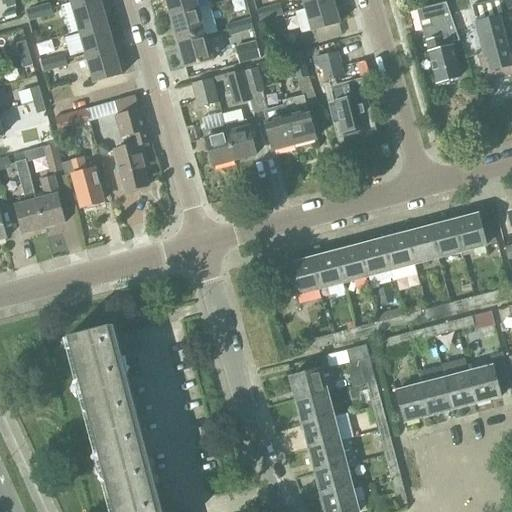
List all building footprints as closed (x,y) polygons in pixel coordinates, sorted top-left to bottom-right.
[(16,6),(13,0),(3,0),(6,9),(16,6)] [(166,0),(171,17),(199,9),(196,0),(166,0)] [(315,0),(304,3),(312,32),(340,24),(333,1),(317,6),(315,0)] [(511,30),(501,0),(472,8),(476,23),(474,24),(479,41),(484,59),(487,58),(490,72),(511,66),(504,36),(511,33),(511,30)] [(511,0),(501,0),(505,10),(511,7),(511,0)] [(82,1),(72,4),(80,32),(107,24),(101,1),(84,6),(82,1)] [(431,28),(423,30),(427,42),(430,54),(429,54),(436,83),(440,82),(442,84),(448,83),(449,80),(460,77),(453,48),(452,44),(458,42),(454,32),(451,22),(446,8),(445,4),(426,8),(431,28)] [(50,5),(36,9),(38,14),(42,13),(43,18),(53,15),(51,10),(50,5)] [(281,5),(267,9),(269,14),(272,13),(274,18),(284,15),(282,10),(281,5)] [(36,9),(27,11),(28,16),(29,21),(43,18),(42,13),(38,14),(36,9)] [(196,40),(207,37),(199,9),(171,17),(178,40),(195,35),(196,40)] [(267,9),(257,12),(259,17),(260,22),(274,18),(272,13),(269,14),(267,9)] [(250,19),(237,23),(238,28),(242,27),(243,32),(253,29),(252,24),(250,19)] [(237,23),(227,26),(228,31),(229,36),(243,32),(242,27),(238,28),(237,23)] [(80,32),(86,55),(97,52),(98,57),(115,52),(107,24),(80,32)] [(195,35),(178,40),(186,68),(213,60),(207,37),(196,40),(195,35)] [(20,56),(29,54),(26,41),(16,44),(20,56)] [(238,64),(260,58),(256,43),(234,49),(238,64)] [(97,52),(86,55),(94,83),(122,76),(115,52),(98,57),(97,52)] [(301,53),(290,57),(291,61),(297,80),(308,77),(302,58),(301,53)] [(343,77),(341,67),(338,53),(314,59),(317,70),(323,68),(326,81),(331,80),(343,77)] [(33,66),(29,54),(20,56),(23,69),(33,66)] [(64,56),(51,60),(52,65),(56,64),(57,69),(67,66),(66,61),(64,56)] [(51,60),(41,63),(42,68),(44,73),(57,69),(56,64),(52,65),(51,60)] [(251,95),(261,92),(263,92),(257,69),(244,72),(250,95),(251,95)] [(250,101),(242,72),(228,76),(236,105),(250,101)] [(212,80),(192,86),(196,98),(199,110),(219,104),(216,92),(212,80)] [(356,85),(346,87),(343,88),(344,92),(335,94),(334,94),(337,103),(336,104),(327,106),(331,123),(340,120),(343,132),(367,126),(357,89),(356,85)] [(29,90),(33,103),(42,100),(39,88),(29,90)] [(261,92),(251,95),(255,112),(266,109),(261,92)] [(293,99),(283,102),(284,106),(294,145),(316,139),(308,112),(306,105),(304,96),(293,99)] [(42,100),(33,103),(36,115),(46,112),(42,100)] [(294,145),(284,106),(263,111),(266,122),(266,123),(273,150),(294,145)] [(128,148),(115,152),(117,161),(125,192),(129,191),(129,194),(138,191),(137,189),(146,187),(149,186),(145,170),(148,169),(142,145),(152,143),(143,111),(139,112),(119,117),(128,148)] [(243,121),(225,125),(235,161),(256,155),(249,127),(248,127),(246,121),(243,122),(243,121)] [(235,161),(225,124),(224,125),(225,125),(217,127),(217,126),(216,127),(216,128),(204,131),(206,138),(213,166),(235,161)] [(56,144),(44,148),(51,174),(62,171),(64,171),(62,164),(56,144)] [(71,162),(62,164),(64,171),(62,171),(64,178),(73,176),(82,209),(103,203),(94,170),(86,172),(82,159),(71,162)] [(26,203),(15,206),(23,235),(44,229),(35,196),(32,185),(29,174),(26,161),(16,164),(19,176),(22,188),(25,199),(26,203)] [(35,196),(44,229),(65,224),(58,196),(60,195),(55,177),(41,181),(44,194),(35,196)] [(478,216),(454,222),(462,253),(486,247),(481,226),(478,216)] [(454,222),(430,229),(437,260),(462,253),(454,222)] [(414,266),(437,260),(430,229),(406,235),(414,266)] [(382,241),(390,272),(393,282),(417,276),(414,266),(406,235),(382,241)] [(361,257),(367,279),(390,272),(382,241),(358,248),(361,257)] [(343,285),(367,279),(361,257),(358,248),(335,254),(343,285)] [(319,291),(343,285),(335,254),(311,260),(319,291)] [(311,260),(287,267),(290,276),(295,297),(295,298),(319,291),(311,260)] [(497,292),(480,297),(483,306),(500,302),(497,292)] [(474,298),(457,303),(459,312),(476,308),(474,298)] [(451,304),(433,309),(436,319),(454,314),(451,304)] [(427,310),(409,315),(412,325),(429,320),(427,310)] [(403,317),(386,321),(389,331),(406,327),(403,317)] [(472,317),(455,322),(457,332),(474,327),(472,317)] [(380,323),(362,328),(365,337),(383,333),(380,323)] [(448,323),(431,328),(433,338),(451,334),(448,323)] [(157,511),(155,503),(109,328),(69,339),(114,511),(157,511)] [(356,329),(338,334),(341,344),(358,339),(356,329)] [(425,330),(407,334),(410,344),(427,340),(425,330)] [(332,335),(315,340),(317,350),(334,345),(332,335)] [(401,336),(384,341),(386,351),(404,346),(401,336)] [(366,346),(346,351),(349,364),(349,365),(359,362),(364,378),(374,376),(369,359),(366,346)] [(493,367),(468,373),(477,405),(501,398),(493,367)] [(296,403),(328,395),(321,370),(290,379),(296,403)] [(445,380),(453,411),(477,405),(468,373),(445,380)] [(445,380),(421,386),(429,417),(453,411),(445,380)] [(375,382),(365,385),(370,402),(380,399),(375,382)] [(429,417),(421,386),(397,392),(405,424),(429,417)] [(303,427),(334,419),(328,395),(296,403),(303,427)] [(381,405),(371,408),(376,426),(386,423),(381,405)] [(341,443),(334,419),(303,427),(309,451),(341,443)] [(383,449),(392,447),(387,429),(378,432),(383,449)] [(316,475),(347,466),(341,443),(309,451),(316,475)] [(399,470),(394,453),(384,456),(389,473),(399,470)] [(322,498),(353,490),(347,466),(316,475),(322,498)] [(405,494),(400,477),(391,479),(395,497),(405,494)] [(353,490),(322,498),(325,511),(365,511),(366,511),(363,500),(357,501),(353,490)]
